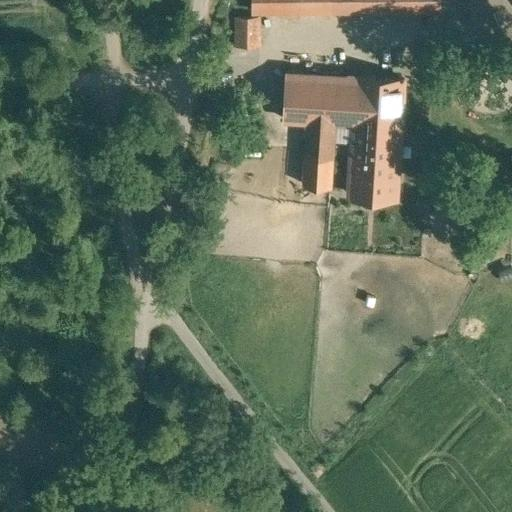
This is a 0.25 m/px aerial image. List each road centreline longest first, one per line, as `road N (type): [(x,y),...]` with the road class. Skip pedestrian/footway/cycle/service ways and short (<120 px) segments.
road 1 (unclassified): [(292,511),(172,353),(143,285),(194,73)]
road 2 (unclassified): [(0,78),(194,73)]
road 3 (unknown): [(151,511),(160,326)]
